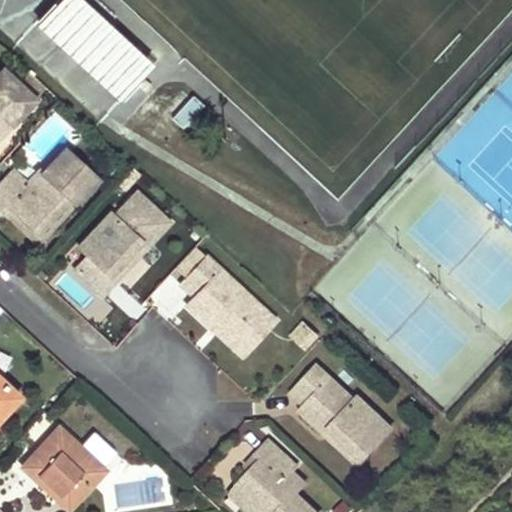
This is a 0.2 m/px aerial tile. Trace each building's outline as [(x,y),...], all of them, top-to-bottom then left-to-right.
[(93,0),(58,0),(37,23),(120,100),(158,59),(93,0)] [(0,116),(12,127),(36,101),(4,71),(0,75),(0,116)] [(171,115),(181,128),(205,110),(195,97),(171,115)] [(0,138),(12,127),(0,116),(0,138)] [(14,171),(0,186),(0,209),(1,211),(6,206),(17,216),(32,231),(44,218),(49,222),(62,209),(56,203),(63,197),(73,206),(96,182),(63,152),(42,174),(37,170),(26,182),(14,171)] [(139,174),(130,166),(115,184),(125,192),(139,174)] [(86,256),(74,270),(87,281),(104,296),(116,282),(105,272),(115,261),(120,265),(131,254),(126,249),(134,241),(145,250),(170,226),(136,195),(114,219),(109,215),(78,248),(86,256)] [(6,206),(1,211),(38,244),(73,206),(63,197),(56,203),(62,209),(49,222),(44,218),(32,231),(17,216),(6,206)] [(115,261),(105,272),(116,282),(145,250),(134,241),(126,249),(131,254),(120,265),(115,261)] [(176,270),(186,279),(208,257),(197,247),(176,270)] [(186,279),(182,282),(195,296),(187,305),(202,319),(211,327),(222,315),(229,320),(223,327),(248,349),(277,320),(245,291),(242,295),(231,285),(235,281),(208,257),(186,279)] [(235,281),(231,285),(242,295),(245,291),(235,281)] [(132,324),(146,313),(123,284),(110,295),(132,324)] [(222,315),(211,327),(243,356),(248,349),(223,327),(229,320),(222,315)] [(309,352),(320,341),(302,325),(292,336),(309,352)] [(353,400),(317,366),(291,394),(303,406),(298,412),(309,422),(323,435),(332,424),(338,429),(334,433),(348,446),(354,440),(367,452),(391,426),(358,396),(353,400)] [(0,415),(18,397),(0,380),(0,415)] [(332,424),(323,435),(357,465),(367,452),(354,440),(348,446),(334,433),(338,429),(332,424)] [(59,429),(22,468),(30,475),(35,479),(39,475),(61,496),(57,500),(69,510),(105,471),(59,429)] [(270,440),(258,453),(264,458),(253,471),(246,478),(240,484),(254,496),(248,501),(259,511),(266,511),(269,510),(271,511),(316,511),(296,492),(299,489),(287,477),(294,470),(298,465),(270,440)] [(258,453),(247,465),(253,471),(264,458),(258,453)] [(294,470),(287,477),(299,489),(305,481),(294,470)] [(240,484),(231,494),(249,511),(271,511),(269,510),(266,511),(259,511),(248,501),(254,496),(240,484)]
